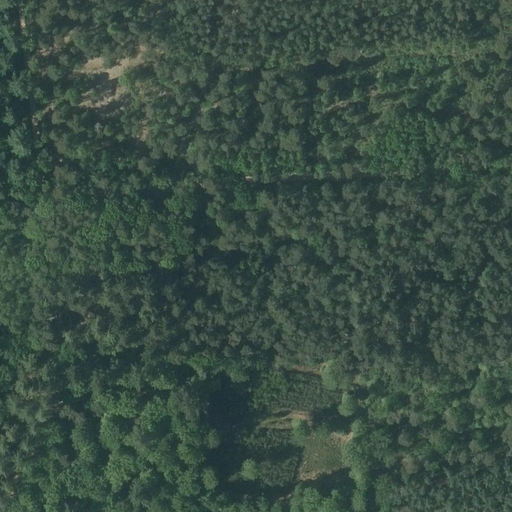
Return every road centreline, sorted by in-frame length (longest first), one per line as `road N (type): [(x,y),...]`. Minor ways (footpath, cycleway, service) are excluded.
road 1 (track): [(0,509),(58,361),(44,184)]
road 2 (track): [(202,444),(289,418),(405,460),(511,448)]
road 3 (track): [(511,166),(207,183)]
road 4 (track): [(44,184),(24,0)]
road 5 (unknown): [(198,352),(184,306),(199,280),(209,229),(207,183)]
road 6 (track): [(207,183),(44,184)]
road 7 (track): [(191,511),(206,390),(198,352)]
road 8 (track): [(188,143),(241,0)]
